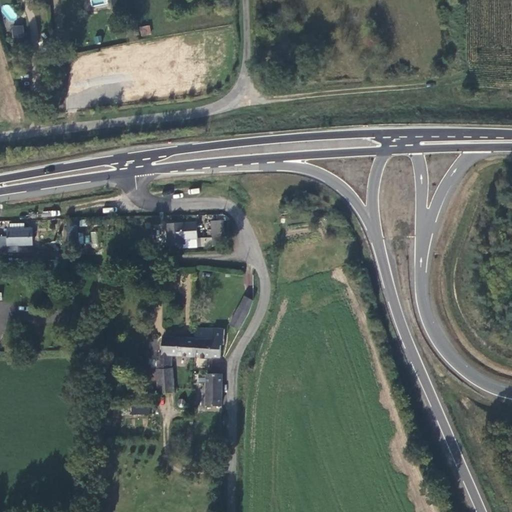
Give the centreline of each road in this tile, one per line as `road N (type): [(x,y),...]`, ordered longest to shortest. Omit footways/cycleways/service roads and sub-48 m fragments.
road 1 (unclassified): [(134,171),(152,200),(216,202),(236,212),(264,276),(263,305),(233,368),(232,511)]
road 2 (secondary): [(400,133),(189,148),(0,180)]
road 3 (residential): [(0,137),(226,106),(243,87),(244,0)]
road 4 (trunk): [(377,240),(408,346),(481,511)]
road 5 (trunk): [(155,168),(315,172),(349,195),(377,240)]
road 6 (secondary): [(155,168),(385,150)]
road 7 (trunk): [(511,394),(473,378),(434,338),(420,295),(422,238)]
road 8 (secondary): [(0,190),(134,171)]
